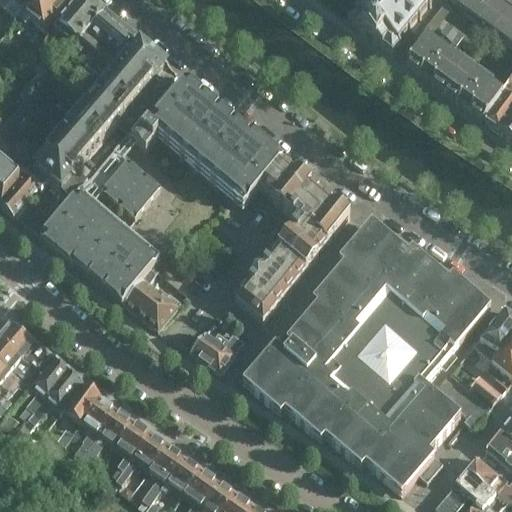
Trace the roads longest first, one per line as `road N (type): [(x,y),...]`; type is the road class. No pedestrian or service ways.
road 1 (tertiary): [(511,288),(314,149),(126,0)]
road 2 (residential): [(337,511),(0,265)]
road 3 (residential): [(291,0),(511,160)]
